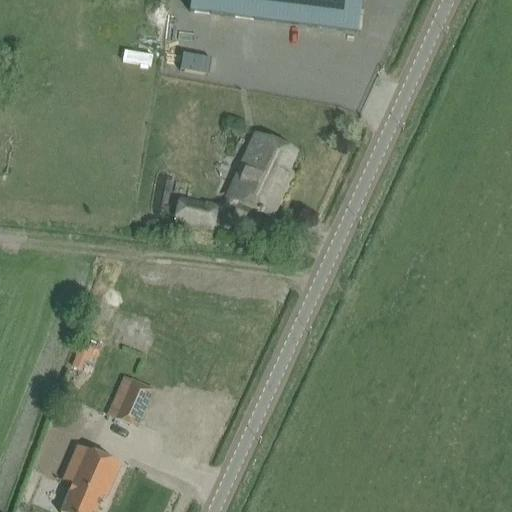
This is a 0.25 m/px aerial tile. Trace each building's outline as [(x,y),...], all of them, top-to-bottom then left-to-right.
[(192,0),(191,14),(231,19),(357,35),(361,0),(192,0)] [(250,80),(254,70),(237,64),(233,75),(250,80)] [(209,228),(212,216),(222,216),(231,212),(238,206),(261,216),(262,214),(270,217),(282,191),(278,190),(293,156),(256,139),(243,167),(239,165),(223,199),(226,201),(221,205),(214,205),(213,212),(179,205),(175,221),(209,228)] [(80,346),(76,356),(85,359),(88,360),(92,351),(80,346)] [(115,421),(118,423),(137,431),(154,392),(132,383),(115,421)] [(65,480),(64,482),(72,486),(60,511),(96,511),(102,499),(106,501),(121,467),(78,449),(68,473),(65,480)]
